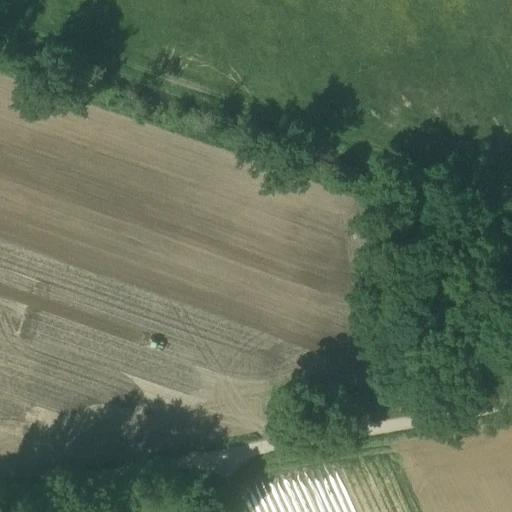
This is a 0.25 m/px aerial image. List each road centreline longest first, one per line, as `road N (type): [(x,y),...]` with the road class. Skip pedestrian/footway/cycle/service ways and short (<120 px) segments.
road 1 (track): [(0,23),(511,204)]
road 2 (residential): [(511,402),(205,460),(227,511)]
road 3 (track): [(205,460),(0,494)]
